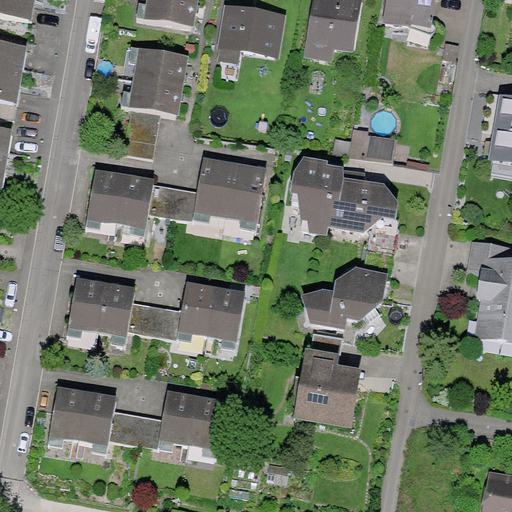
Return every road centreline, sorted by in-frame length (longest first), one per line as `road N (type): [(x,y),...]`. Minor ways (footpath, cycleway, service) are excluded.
road 1 (residential): [(5,498),(80,0)]
road 2 (residential): [(407,414),(477,0)]
